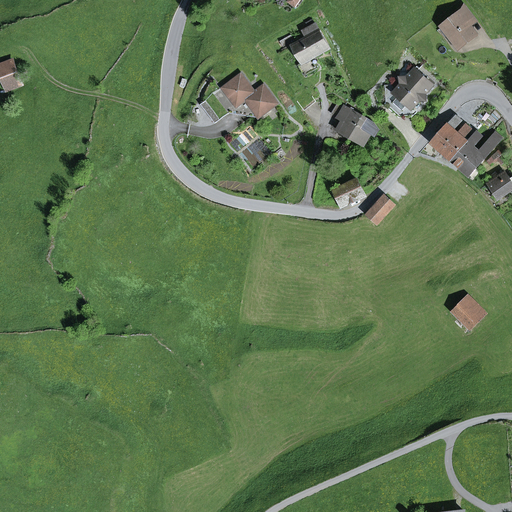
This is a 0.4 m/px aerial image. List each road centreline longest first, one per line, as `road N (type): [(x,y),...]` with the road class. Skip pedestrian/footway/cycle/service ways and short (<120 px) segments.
road 1 (tertiary): [(187,0),(164,139),(179,169),(220,198),(347,214),(368,203),(464,94),(486,91),(511,117)]
road 2 (residential): [(270,511),(471,422),(511,416)]
road 3 (track): [(26,50),(62,85),(164,119)]
